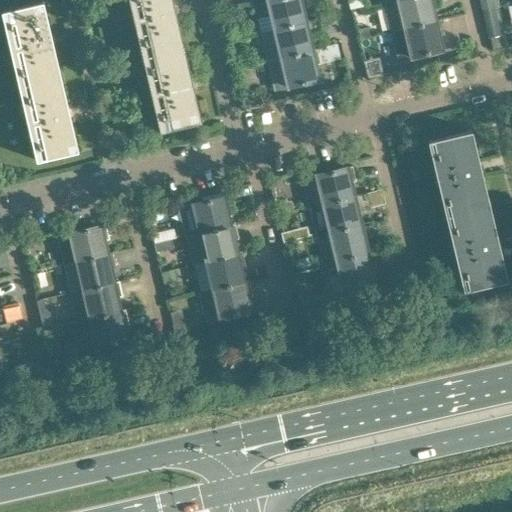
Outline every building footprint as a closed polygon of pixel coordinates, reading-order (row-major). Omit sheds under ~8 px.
[(183,46),(173,3),(172,0),(128,0),(141,56),(183,46)] [(305,0),(267,0),(274,29),(305,22),(305,21),(302,8),(307,6),(305,0)] [(435,0),(388,0),(384,1),(391,30),(435,20),(432,7),(437,6),(435,0)] [(59,75),(50,33),(42,1),(0,10),(18,85),(59,75)] [(274,29),(261,32),(267,59),(311,49),(308,36),(322,33),(318,18),(305,21),(305,22),(274,29)] [(440,19),(435,20),(391,30),(398,59),(442,49),(438,35),(444,34),(440,19)] [(337,43),(311,49),(267,59),(274,89),(318,79),(315,65),(341,58),(337,43)] [(200,121),(193,89),(183,46),(141,56),(158,131),(200,121)] [(77,150),(69,117),(59,75),(18,85),(35,160),(77,150)] [(252,94),(242,97),(245,107),(255,105),(252,94)] [(488,205),(477,160),(469,130),(427,140),(445,215),(488,205)] [(355,181),(351,165),(302,177),(309,206),(353,195),(350,182),(355,181)] [(353,195),(309,206),(316,234),(360,223),(357,210),(370,207),(366,192),(353,195)] [(192,203),(179,206),(186,235),(187,234),(199,231),(199,232),(230,224),(226,210),(231,209),(227,194),(192,203)] [(506,279),(498,248),(488,205),(445,215),(463,290),(506,279)] [(373,220),(360,223),(316,234),(322,262),(335,259),(367,252),(364,239),(376,236),(373,220)] [(109,239),(105,223),(58,234),(65,263),(76,260),(107,253),(104,240),(109,239)] [(234,223),(230,224),(199,232),(199,231),(187,234),(194,263),(206,260),(205,260),(236,252),(233,239),(238,238),(234,223)] [(24,240),(26,248),(34,247),(32,238),(24,240)] [(166,240),(154,243),(156,251),(169,248),(166,240)] [(241,251),(236,252),(205,260),(206,260),(212,288),(243,281),(240,267),(245,266),(241,251)] [(371,251),(367,252),(335,259),(338,273),(325,276),(329,292),(374,281),(370,267),(375,266),(371,251)] [(112,252),(107,253),(76,260),(83,288),(114,281),(110,268),(115,267),(112,252)] [(119,280),(114,281),(83,288),(83,290),(71,293),(78,321),(90,319),(89,317),(120,310),(117,296),(122,295),(119,280)] [(248,280),(243,281),(212,288),(201,291),(208,321),(250,310),(247,296),(251,295),(248,280)] [(125,309),(120,310),(89,317),(90,319),(96,347),(127,340),(124,325),(129,324),(125,309)] [(50,314),(40,316),(44,330),(53,327),(50,314)]
